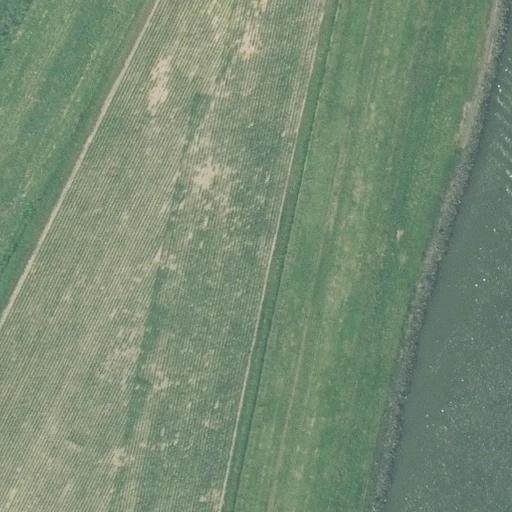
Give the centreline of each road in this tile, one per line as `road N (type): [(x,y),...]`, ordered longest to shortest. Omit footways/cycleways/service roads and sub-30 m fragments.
road 1 (track): [(270,511),(373,0)]
road 2 (track): [(67,0),(0,133)]
